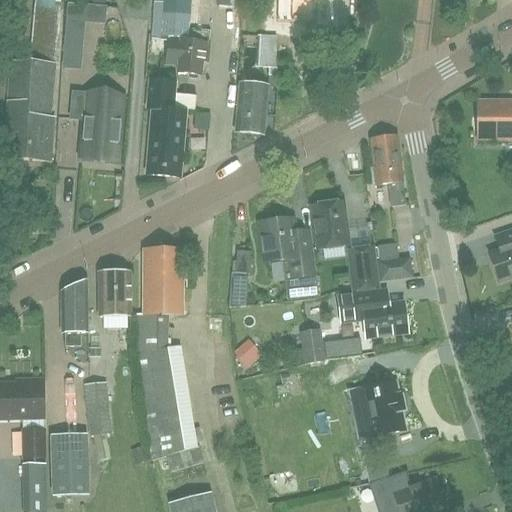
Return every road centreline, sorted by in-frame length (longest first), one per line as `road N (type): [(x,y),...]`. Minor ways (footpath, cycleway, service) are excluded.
road 1 (residential): [(0,300),(406,92)]
road 2 (residential): [(511,492),(459,336),(406,92)]
road 3 (residential): [(406,92),(511,27)]
